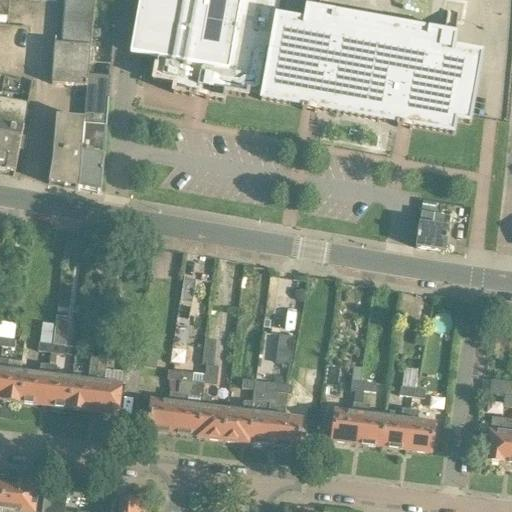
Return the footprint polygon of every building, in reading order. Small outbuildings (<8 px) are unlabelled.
[(54,46),(51,86),(87,89),(88,77),(87,77),(94,0),(66,0),(63,47),(54,46)] [(139,0),(136,22),(136,24),(130,56),(142,58),(148,59),(157,61),(152,83),(174,87),(173,95),(198,100),(208,101),(224,104),(225,96),(246,100),(247,95),(261,98),(260,103),(263,103),(277,18),(280,0),(139,0)] [(285,20),(277,18),(263,103),(302,109),(301,112),(302,112),(309,113),(316,114),(317,114),(317,112),(397,126),(396,129),(397,129),(403,130),(412,131),(412,129),(453,137),(456,123),(469,126),(471,119),(471,118),(482,55),(454,50),(452,50),(451,49),(442,48),(441,48),(444,34),(428,31),(428,32),(334,15),(334,14),(319,12),(316,25),(306,23),(305,23),(304,23),(285,20)] [(99,196),(109,92),(108,91),(109,79),(88,77),(87,89),(84,122),(78,192),(99,196)] [(0,169),(15,172),(28,106),(0,100),(0,169)] [(84,122),(56,120),(52,167),(48,187),(78,192),(84,122)] [(434,215),(435,205),(422,203),(420,213),(434,215)] [(450,219),(445,218),(421,214),(415,251),(444,255),(450,219)] [(180,303),(191,305),(195,282),(184,280),(180,303)] [(307,285),(296,284),(294,299),(299,304),(305,305),(307,285)] [(113,322),(102,320),(100,342),(111,343),(113,322)] [(278,337),(275,366),(291,368),(294,339),(278,337)] [(3,340),(2,349),(14,351),(15,342),(3,340)] [(38,345),(37,354),(50,355),(51,346),(50,346),(39,345),(38,345)] [(51,346),(50,355),(62,357),(63,348),(51,346)] [(100,353),(99,360),(99,361),(112,363),(113,354),(100,353)] [(137,395),(142,356),(129,354),(124,394),(137,395)] [(158,358),(144,357),(142,369),(157,371),(158,358)] [(99,361),(99,360),(91,359),(88,381),(72,379),(68,412),(93,415),(98,373),(97,373),(99,361)] [(0,403),(19,406),(23,373),(7,371),(9,362),(0,360),(0,403)] [(43,409),(48,367),(41,366),(40,375),(23,373),(19,406),(43,409)] [(68,412),(72,379),(56,377),(57,368),(48,367),(43,409),(68,412)] [(205,377),(204,386),(216,388),(219,369),(214,368),(206,367),(205,377)] [(352,384),(360,384),(362,370),(353,369),(351,384),(352,384)] [(98,373),(93,415),(117,418),(121,385),(104,383),(105,374),(98,373)] [(167,382),(169,382),(178,383),(180,374),(168,373),(167,382)] [(177,395),(172,437),(196,440),(196,441),(197,441),(202,398),(204,386),(205,377),(193,376),(180,374),(178,383),(177,395)] [(246,391),(254,392),(255,384),(243,382),(242,391),(246,391)] [(493,394),(511,395),(511,383),(494,382),(493,394)] [(279,395),(280,387),(268,385),(268,386),(256,385),(256,384),(255,384),(254,392),(252,404),(247,446),(248,446),(272,449),(278,407),(279,395)] [(363,385),(360,384),(352,384),(351,392),(362,394),(363,385)] [(377,386),(374,386),(363,385),(362,394),(376,395),(377,386)] [(280,387),(279,395),(287,396),(290,396),(291,396),(292,388),(280,387)] [(412,399),(413,391),(400,390),(399,398),(412,399)] [(413,391),(412,399),(424,401),(425,393),(413,391)] [(148,422),(147,434),(172,437),(177,395),(170,394),(169,404),(151,401),(149,414),(148,422)] [(211,399),(203,398),(202,398),(197,441),(222,444),(226,411),(210,409),(211,399)] [(511,410),(511,399),(504,398),(503,409),(511,410)] [(247,446),(252,404),(244,403),(243,413),(226,411),(222,444),(248,447),(248,446),(247,446)] [(356,447),(361,406),(354,405),(353,413),(335,411),(331,444),(356,447)] [(381,451),(385,418),(368,416),(369,407),(361,406),(356,447),(381,451)] [(284,418),(285,408),(278,407),(272,449),(298,452),(302,420),(284,418)] [(406,454),(411,413),(402,412),(401,420),(385,418),(381,451),(406,454)] [(411,413),(406,454),(431,457),(435,425),(417,423),(418,413),(411,413)] [(507,466),(511,424),(511,422),(491,420),(490,433),(489,433),(485,463),(507,466)] [(3,487),(0,511),(33,511),(34,511),(36,492),(3,487)] [(42,511),(64,511),(67,495),(45,492),(42,511)] [(103,511),(142,511),(144,505),(114,501),(114,496),(106,495),(103,511)]
